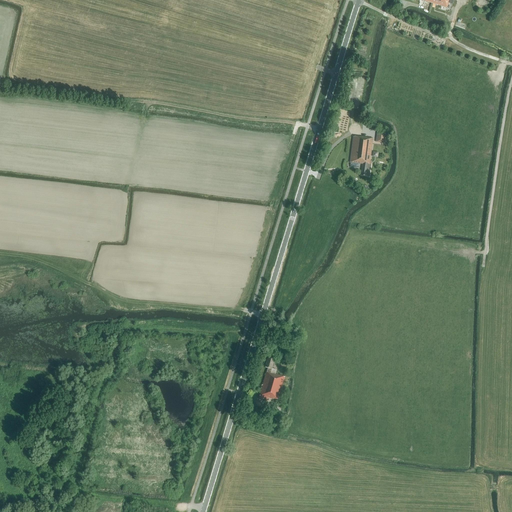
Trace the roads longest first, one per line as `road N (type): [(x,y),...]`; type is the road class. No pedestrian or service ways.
road 1 (secondary): [(204,507),(359,0)]
road 2 (track): [(511,80),(483,266)]
